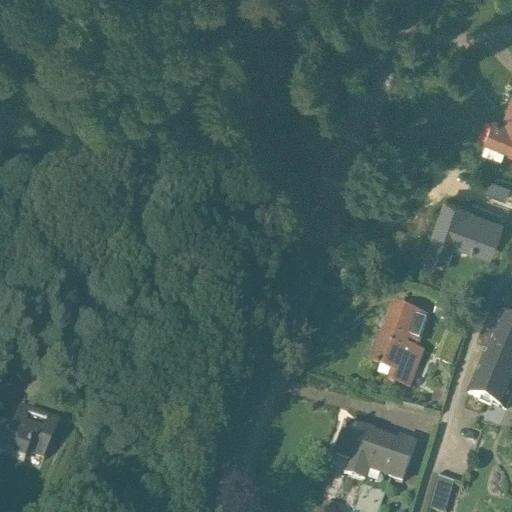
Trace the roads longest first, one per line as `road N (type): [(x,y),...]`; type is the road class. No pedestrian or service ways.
road 1 (secondary): [(207,511),(344,161)]
road 2 (residential): [(344,161),(152,63),(140,41),(136,0)]
road 3 (track): [(419,511),(493,301),(511,270)]
road 4 (secondary): [(344,161),(398,0)]
